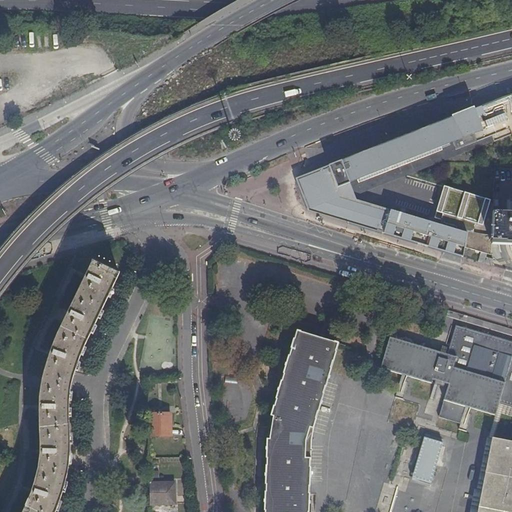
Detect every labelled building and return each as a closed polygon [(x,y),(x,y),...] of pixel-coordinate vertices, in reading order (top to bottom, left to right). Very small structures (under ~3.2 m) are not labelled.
[(490,199),(445,185),(435,215),(442,217),(440,224),(369,203),(360,179),(440,147),(455,142),(457,149),(498,134),(499,138),(511,133),(511,136),(511,138),(511,139),(511,141),(511,94),(502,98),(294,179),(306,210),(325,197),(350,204),(345,222),(461,257),(462,247),(464,231),(468,232),(469,232),(491,236),(492,212),(493,203),(490,202),(490,199)] [(491,241),(511,241),(511,212),(492,212),(491,236),(491,241)] [(468,232),(464,231),(462,247),(479,252),(483,253),(486,254),(487,254),(488,253),(489,253),(490,252),(490,251),(490,250),(491,236),(469,232),(468,232)] [(483,253),(479,252),(478,255),(477,261),(490,265),(490,259),(482,256),(483,253)] [(119,274),(93,261),(70,308),(55,339),(51,348),(47,359),(44,370),(42,378),(40,392),(38,407),(38,420),(39,434),(40,445),(40,453),(39,462),(37,471),(35,479),(30,494),(21,511),(55,511),(57,507),(62,494),(65,484),(67,475),(68,465),(69,451),(69,436),(68,420),(69,409),(71,389),(73,380),(76,366),(79,358),(82,353),(100,314),(119,274)] [(477,511),(511,511),(511,342),(508,342),(455,326),(447,355),(389,338),(380,367),(432,382),(433,378),(449,383),(443,400),(494,416),(495,416),(498,403),(511,407),(511,431),(510,441),(494,438),(492,438),(482,487),(477,511)] [(338,342),(296,330),(282,379),(272,414),(268,439),(266,482),(264,511),(307,511),(309,488),(311,444),(314,429),(327,381),(338,342)] [(170,414),(148,414),(149,437),(171,436),(170,414)] [(417,467),(412,481),(433,487),(445,445),(425,439),(417,467)] [(150,484),(150,505),(176,505),(175,483),(150,484)]
